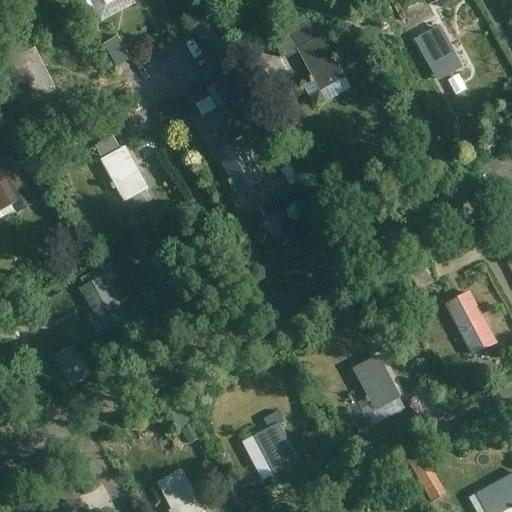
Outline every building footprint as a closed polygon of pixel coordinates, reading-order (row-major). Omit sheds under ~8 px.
[(323,90),(344,78),(323,39),(320,41),(311,23),(291,33),(314,77),(310,79),(313,84),(318,82),(323,90)] [(438,81),(460,69),(439,30),(417,42),(438,81)] [(35,102),(57,91),(36,51),(14,63),(27,88),(22,91),(25,96),(30,93),(35,102)] [(506,120),(511,116),(511,104),(500,112),(506,120)] [(241,193),(263,181),(242,143),(220,155),(233,180),(229,182),(232,187),(237,184),(241,193)] [(127,201),(148,190),(126,150),(104,162),(116,184),(113,186),(115,191),(120,188),(127,201)] [(23,178),(14,183),(4,165),(0,167),(0,208),(1,211),(12,205),(16,215),(37,204),(23,178)] [(383,206),(378,196),(369,202),(374,211),(383,206)] [(105,330),(126,318),(105,279),(83,291),(105,330)] [(475,356),(497,345),(469,292),(447,304),(475,356)] [(378,411),(401,398),(380,359),(357,372),(371,397),(366,399),(369,404),(373,401),(378,411)] [(404,399),(385,410),(391,419),(409,407),(404,399)] [(275,474),(297,463),(279,428),(257,439),(275,474)] [(203,511),(183,473),(161,485),(175,511),(172,511),(203,511)] [(488,511),(503,511),(511,507),(511,478),(480,496),(488,511)] [(77,511),(73,503),(56,511),(77,511)]
